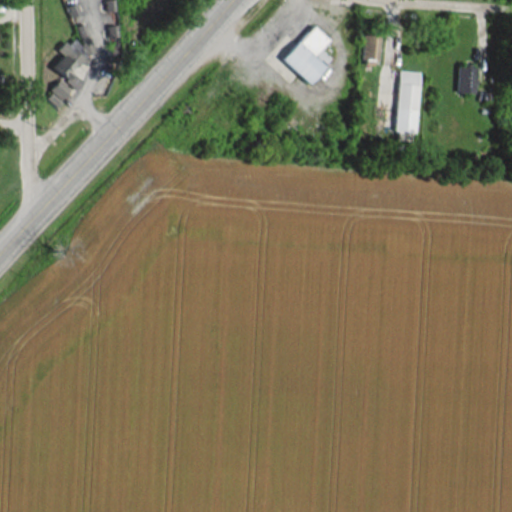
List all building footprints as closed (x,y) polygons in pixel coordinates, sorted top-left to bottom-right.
[(280,58),(306,83),(328,59),(318,49),(326,39),(311,25),(280,58)] [(360,62),(377,62),(378,35),(361,35),(360,62)] [(49,68),(76,88),(81,80),(71,72),(88,50),(69,36),(57,51),(60,54),(49,68)] [(474,66),(455,66),(454,92),(473,92),(474,66)] [(393,130),(414,131),(417,71),(396,70),(393,130)] [(44,97),(55,106),(69,87),(58,79),(44,97)]
